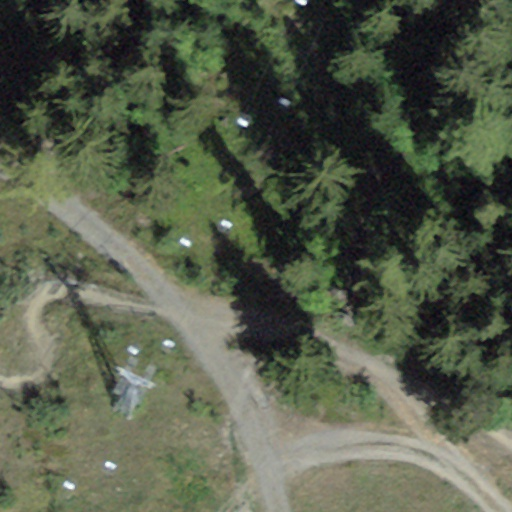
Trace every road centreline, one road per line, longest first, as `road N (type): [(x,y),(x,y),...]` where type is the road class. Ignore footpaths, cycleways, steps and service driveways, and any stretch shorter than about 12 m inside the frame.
road 1 (track): [(503,511),(384,386),(295,338)]
road 2 (track): [(169,311),(33,182),(0,167)]
road 3 (track): [(277,511),(235,396),(188,330)]
